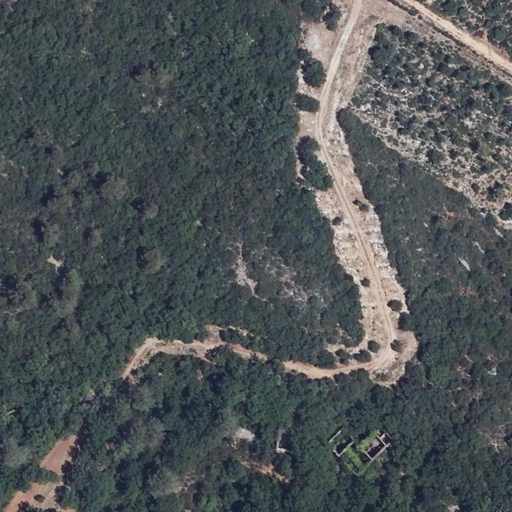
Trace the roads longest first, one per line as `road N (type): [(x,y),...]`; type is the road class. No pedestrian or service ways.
road 1 (track): [(361,0),(318,123),(391,339),(375,365),(310,370),(156,340),(20,511)]
road 2 (track): [(511,64),(406,0)]
